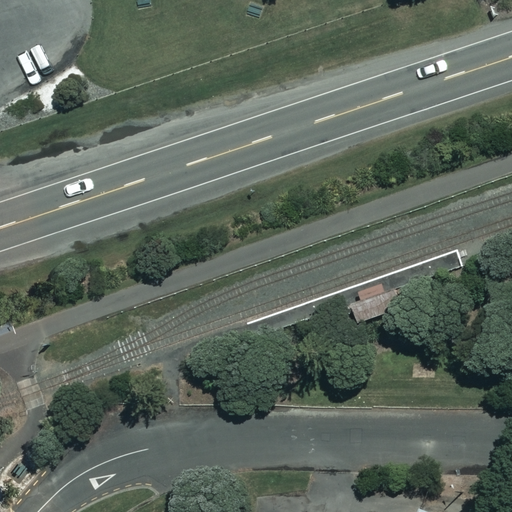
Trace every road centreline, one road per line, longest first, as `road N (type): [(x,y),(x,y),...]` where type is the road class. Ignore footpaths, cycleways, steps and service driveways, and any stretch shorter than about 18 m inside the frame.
road 1 (trunk): [(0,226),(511,53)]
road 2 (residential): [(511,446),(229,438),(155,445),(88,469),(36,511)]
